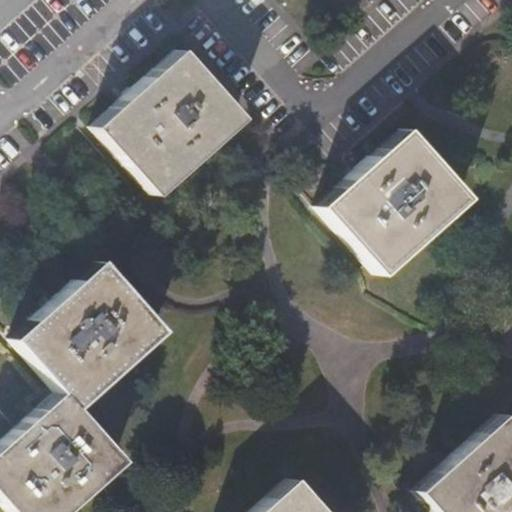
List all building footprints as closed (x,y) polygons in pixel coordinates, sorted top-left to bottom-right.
[(91,128),(151,199),(238,124),(177,53),(91,128)] [(372,277),(459,201),(396,129),(309,205),(372,277)] [(70,411),(62,403),(150,326),(89,257),(45,296),(39,301),(36,304),(2,334),(50,390),(5,429),(0,433),(0,507),(4,511),(46,511),(110,457),(105,451),(70,411)] [(414,499),(425,511),(511,511),(511,432),(501,419),(414,499)] [(246,511),(313,511),(291,486),(285,479),(246,511)]
